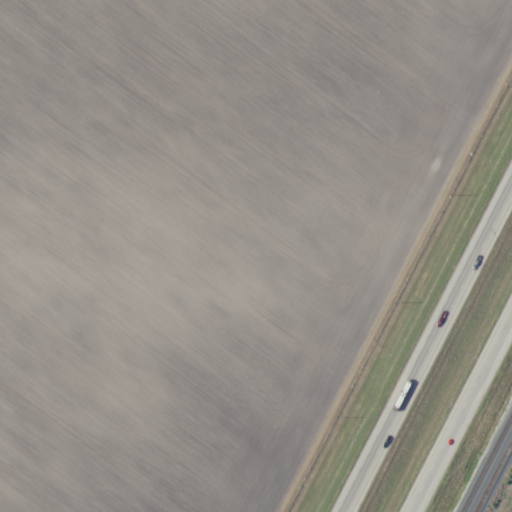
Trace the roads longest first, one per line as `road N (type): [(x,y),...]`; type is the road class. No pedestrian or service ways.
road 1 (trunk): [(511,186),(342,511)]
road 2 (trunk): [(425,511),(511,342)]
